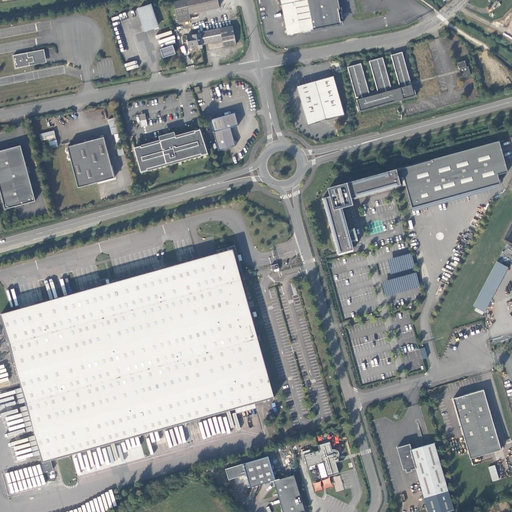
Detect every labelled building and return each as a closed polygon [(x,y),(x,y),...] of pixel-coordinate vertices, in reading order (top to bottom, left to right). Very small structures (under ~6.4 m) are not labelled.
[(219,0),(177,0),(176,0),(179,22),(192,19),(191,13),(221,8),(219,0)] [(281,0),(288,35),(341,25),(336,0),(281,0)] [(151,7),(140,11),(147,32),(159,29),(151,7)] [(202,33),(203,34),(204,46),(223,42),(225,50),(238,47),(234,27),(202,33)] [(190,48),(204,46),(203,34),(188,37),(190,48)] [(174,47),(162,51),(165,59),(177,55),(174,47)] [(45,51),(29,54),(30,59),(35,58),(36,63),(31,64),(31,67),(48,64),(45,51)] [(363,62),(349,66),(357,97),(359,96),(359,99),(357,99),(360,110),(399,101),(399,99),(401,99),(402,100),(416,96),(415,92),(414,92),(412,85),(410,86),(409,83),(412,82),(404,52),(393,55),(401,84),(392,86),(384,57),(371,61),(378,90),(371,92),(363,62)] [(29,54),(15,57),(16,63),(17,62),(18,64),(16,64),(17,70),(31,67),(31,64),(36,63),(35,58),(30,59),(29,54)] [(466,60),(458,62),(460,69),(462,68),(464,76),(467,76),(468,78),(470,77),(470,75),(472,74),(470,67),(468,67),(466,60)] [(335,78),(299,89),(309,127),(326,122),(346,117),(335,78)] [(145,113),(139,114),(141,127),(147,125),(145,113)] [(211,121),(219,152),(236,147),(238,143),(234,141),(231,129),(239,127),(236,114),(211,121)] [(108,119),(110,134),(118,133),(116,118),(108,119)] [(39,134),(41,141),(48,139),(50,148),(57,146),(54,131),(39,134)] [(202,157),(209,156),(206,145),(200,147),(198,140),(203,138),(201,132),(196,134),(196,135),(177,140),(177,139),(172,140),(171,137),(166,138),(166,142),(161,143),(162,144),(142,150),(142,148),(136,150),(137,156),(142,155),(143,162),(139,163),(142,174),(149,172),(148,171),(167,166),(168,167),(173,166),(173,164),(178,163),(178,164),(183,163),(183,161),(202,156),(202,157)] [(105,139),(69,149),(79,189),(116,180),(105,139)] [(404,184),(411,209),(500,184),(498,175),(507,172),(499,141),(431,160),(431,161),(397,170),(396,169),(341,185),(341,186),(334,188),(330,189),(332,196),(323,199),(334,240),(336,240),(339,252),(352,248),(350,241),(357,239),(354,229),(349,231),(342,206),(351,204),(349,199),(399,185),(397,179),(402,177),(404,184)] [(21,147),(0,152),(0,188),(6,211),(36,202),(21,147)] [(236,263),(233,250),(236,249),(235,245),(217,250),(217,254),(0,314),(42,463),(274,398),(236,263)] [(509,266),(496,261),(471,308),(483,313),(509,266)] [(385,295),(420,288),(416,273),(382,281),(385,295)] [(466,447),(470,459),(500,450),(483,390),(481,390),(452,399),(466,447)] [(318,444),(319,449),(303,454),(308,467),(323,462),(328,476),(339,473),(336,461),(339,460),(338,457),(339,454),(339,452),(339,449),(335,447),(331,448),(329,441),(318,444)] [(424,497),(448,491),(434,441),(410,448),(415,466),(424,497)] [(415,466),(410,448),(409,442),(396,446),(403,469),(406,468),(408,472),(412,471),(411,468),(415,466)] [(93,463),(96,469),(118,459),(115,453),(108,457),(105,451),(102,452),(101,449),(91,453),(95,462),(93,463)] [(304,511),(302,504),(293,475),(279,480),(279,479),(275,480),(268,457),(225,470),(228,480),(246,475),(250,488),(270,482),(273,481),(282,511),(304,511)] [(40,464),(5,473),(10,494),(45,485),(40,464)] [(494,465),(488,467),(493,481),(499,480),(494,465)] [(337,491),(343,490),(340,475),(333,477),(337,491)]
